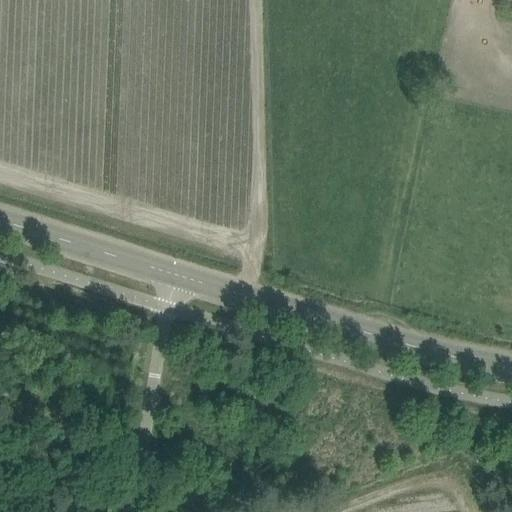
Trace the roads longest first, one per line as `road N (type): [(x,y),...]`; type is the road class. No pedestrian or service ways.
road 1 (tertiary): [(182,284),(511,369)]
road 2 (unclassified): [(139,511),(182,284)]
road 3 (tertiary): [(0,227),(182,284)]
